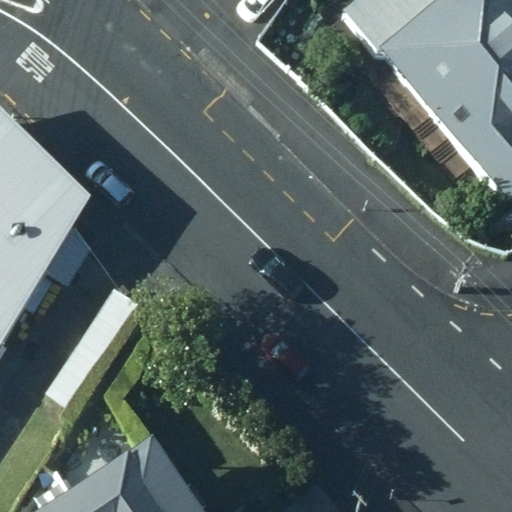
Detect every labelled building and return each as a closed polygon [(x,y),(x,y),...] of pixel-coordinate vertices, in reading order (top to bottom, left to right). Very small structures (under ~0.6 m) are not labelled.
[(379,52),(504,207),(511,199),(511,0),(357,0),(340,14),(374,55),(379,52)] [(0,175),(71,240),(91,211),(0,121),(0,175)] [(0,175),(0,359),(48,282),(69,297),(80,280),(90,263),(71,240),(0,175)] [(141,312),(111,292),(41,401),(72,419),(141,312)] [(193,511),(149,444),(46,511),(193,511)]
